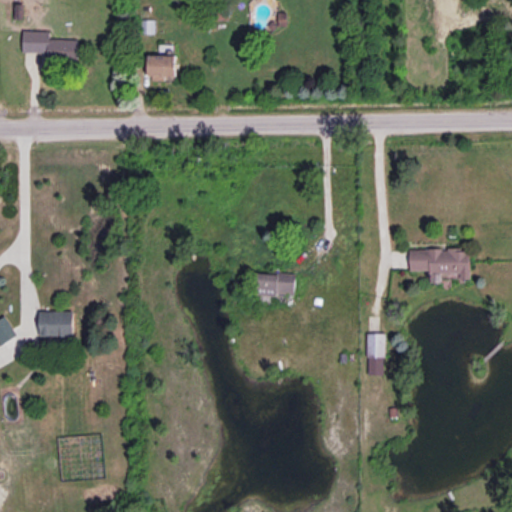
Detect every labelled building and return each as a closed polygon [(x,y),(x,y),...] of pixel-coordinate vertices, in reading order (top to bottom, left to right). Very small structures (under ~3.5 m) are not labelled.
[(79,38),(50,38),(50,30),(24,30),(23,51),(48,52),(48,58),(78,59),(79,38)] [(177,55),(148,54),(148,80),(165,80),(165,76),(176,76),(177,55)] [(410,248),(410,270),(430,270),(430,282),(442,282),(442,276),(470,276),(470,248),(410,248)] [(296,274),(258,271),(257,293),(295,295),(296,274)] [(74,310),(40,310),(40,337),(74,338),(74,310)] [(0,342),(1,344),(17,334),(5,315),(0,318),(0,342)] [(385,332),(367,332),(367,374),(385,374),(385,332)]
